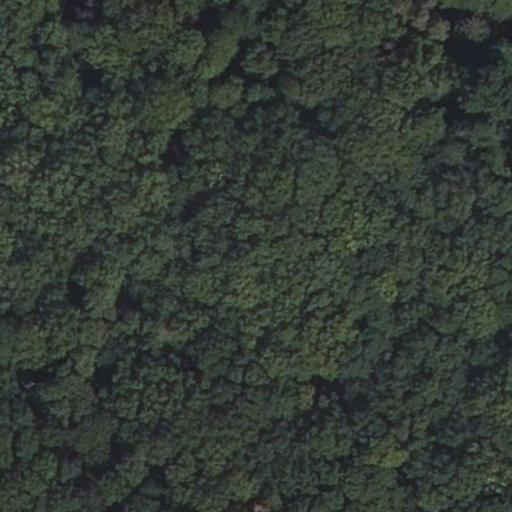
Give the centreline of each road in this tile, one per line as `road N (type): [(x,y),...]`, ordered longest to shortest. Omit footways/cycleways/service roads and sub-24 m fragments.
road 1 (track): [(92,511),(290,0)]
road 2 (track): [(489,511),(387,0)]
